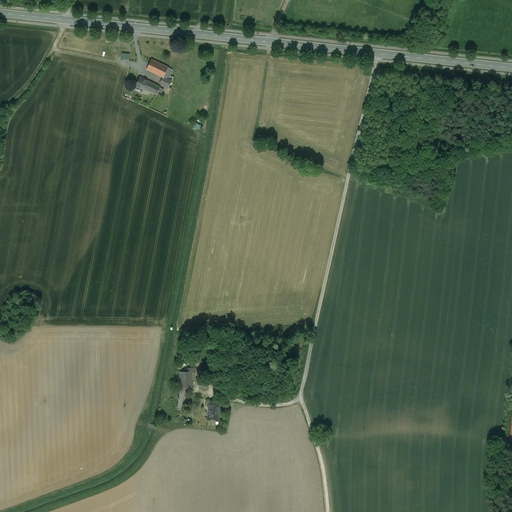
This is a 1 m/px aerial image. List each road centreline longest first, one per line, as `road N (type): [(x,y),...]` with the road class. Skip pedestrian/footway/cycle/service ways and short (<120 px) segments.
road 1 (residential): [(377,53),(300,398),(268,406),(240,400)]
road 2 (secondary): [(377,53),(74,20)]
road 3 (track): [(511,82),(374,67)]
road 4 (secondary): [(511,67),(377,53)]
